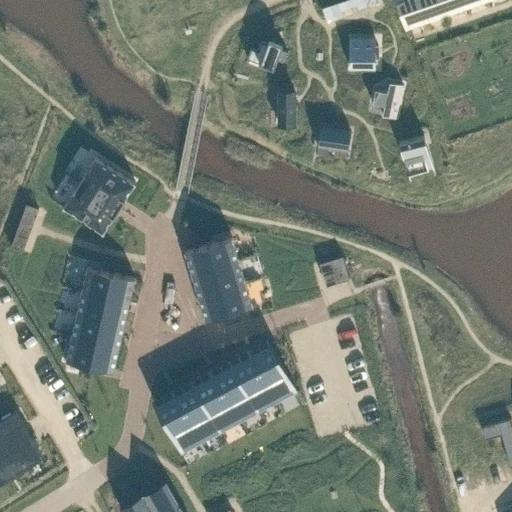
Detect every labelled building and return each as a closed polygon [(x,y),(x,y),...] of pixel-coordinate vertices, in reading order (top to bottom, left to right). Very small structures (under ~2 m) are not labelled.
[(346,0),(341,0),(338,1),(341,9),(349,7),(346,0)] [(419,0),(396,0),(406,28),(426,20),(419,0)] [(442,0),(419,0),(426,20),(447,13),(442,0)] [(465,0),(442,0),(447,13),(468,6),(465,0)] [(338,1),(330,4),(334,16),(342,13),(339,8),(338,1)] [(330,4),(322,7),(326,18),(334,16),(330,4)] [(375,37),(350,37),(350,67),(352,67),(352,63),(373,63),(373,67),(375,67),(375,37)] [(252,46),(248,57),(274,67),(277,58),(283,60),(288,49),(282,47),(283,43),(269,38),(267,42),(261,39),(258,48),(252,46)] [(375,87),(372,101),(385,104),(384,104),(382,113),(396,116),(403,83),(390,80),(388,90),(375,87)] [(297,90),(282,90),(282,121),(297,121),(297,90)] [(321,125),(318,144),(349,149),(351,130),(321,125)] [(424,134),(399,141),(405,159),(423,154),(429,174),(435,173),(424,134)] [(96,156),(80,181),(120,206),(135,182),(96,156)] [(80,181),(64,205),(104,231),(120,206),(80,181)] [(28,201),(25,208),(37,213),(40,205),(28,201)] [(25,208),(22,216),(34,220),(37,213),(25,208)] [(22,216),(19,223),(31,228),(34,220),(22,216)] [(19,223),(17,231),(29,235),(31,228),(19,223)] [(17,231),(14,238),(26,243),(29,235),(17,231)] [(232,235),(185,250),(192,273),(239,259),(232,235)] [(14,238),(11,246),(23,250),(26,243),(14,238)] [(343,255),(331,258),(334,266),(336,273),(338,281),(350,278),(343,255)] [(331,258),(320,262),(322,269),(334,266),(331,258)] [(239,259),(192,273),(199,295),(246,281),(239,259)] [(87,265),(82,289),(130,300),(136,276),(104,269),(87,265)] [(334,266),(322,269),(324,277),(336,273),(334,266)] [(336,273),(324,277),(327,285),(338,281),(336,273)] [(246,281),(199,295),(206,319),(253,304),(246,281)] [(82,289),(77,312),(125,323),(130,300),(82,289)] [(77,312),(71,334),(120,345),(125,323),(77,312)] [(71,334),(66,358),(114,369),(120,345),(71,334)] [(272,341),(252,351),(275,394),(295,383),(272,341)] [(252,351),(233,362),(256,404),(275,394),(252,351)] [(233,362),(214,372),(237,414),(256,404),(233,362)] [(214,372),(195,382),(218,425),(237,414),(214,372)] [(195,382),(176,393),(198,435),(218,425),(195,382)] [(176,393),(156,403),(178,446),(198,435),(176,393)] [(14,410),(0,418),(0,450),(28,434),(14,410)] [(511,418),(511,417),(498,421),(500,428),(511,425),(511,418)] [(498,421),(490,423),(494,435),(502,433),(500,428),(498,421)] [(490,423),(482,425),(485,437),(494,435),(490,423)] [(511,425),(500,428),(502,433),(502,436),(511,432),(511,425)] [(511,432),(502,436),(504,443),(511,440),(511,432)] [(0,450),(0,455),(12,476),(42,458),(28,434),(0,450)] [(0,482),(12,476),(0,455),(0,482)] [(143,492),(142,492),(153,511),(184,511),(165,479),(164,480),(167,485),(146,497),(143,492)] [(121,504),(120,505),(123,511),(153,511),(142,492),(145,497),(124,509),(121,504)]
